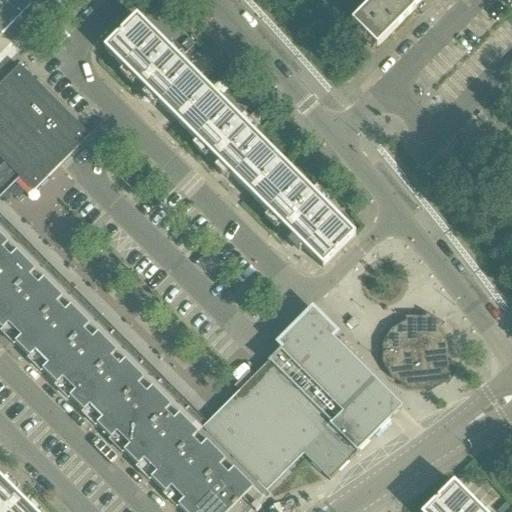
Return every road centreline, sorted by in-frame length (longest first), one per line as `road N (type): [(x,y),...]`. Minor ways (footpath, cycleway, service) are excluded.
road 1 (residential): [(120,0),(64,58),(310,304),(398,214)]
road 2 (residential): [(511,367),(398,214)]
road 3 (residential): [(511,394),(355,498)]
road 4 (residential): [(335,132),(205,0)]
road 5 (residential): [(389,88),(437,135),(511,61)]
